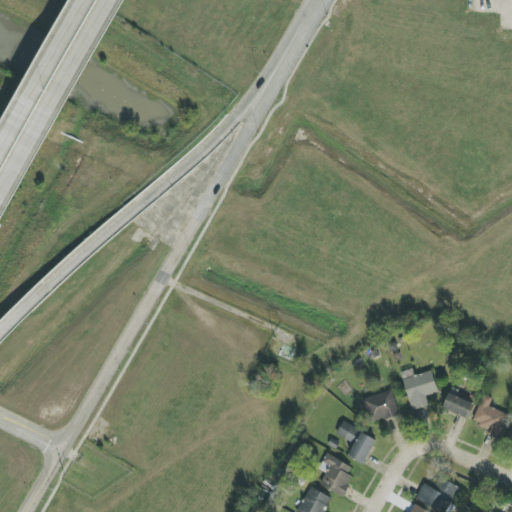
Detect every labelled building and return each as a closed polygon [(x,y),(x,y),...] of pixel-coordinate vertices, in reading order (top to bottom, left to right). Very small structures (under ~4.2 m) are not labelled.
[(413,413),(430,408),(427,396),(438,393),(432,371),(415,376),(413,369),(401,372),(413,413)] [(362,399),(369,425),(400,416),(392,390),(362,399)] [(469,419),(474,403),(448,394),(443,411),(469,419)] [(508,414),(490,407),(493,399),(483,395),(472,425),(500,436),(508,414)] [(359,429),(344,421),(337,435),(352,442),(359,429)] [(363,465),(376,441),(362,433),(348,457),(363,465)] [(320,485),(341,496),(356,469),(327,454),(319,470),(326,473),(320,485)] [(447,511),(459,487),(439,478),(434,488),(424,484),(416,501),(441,511),(447,511)] [(323,511),(331,499),(312,487),(296,511),(323,511)]
